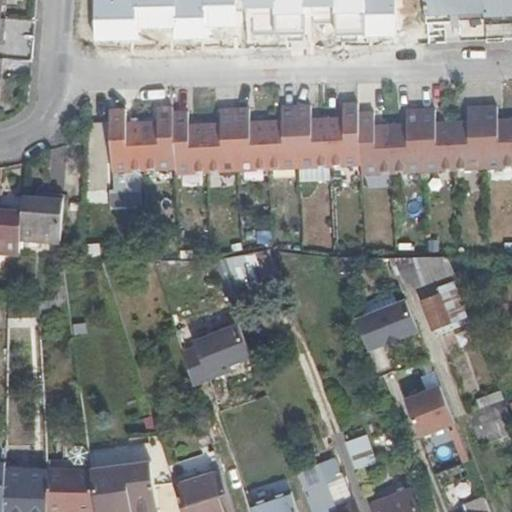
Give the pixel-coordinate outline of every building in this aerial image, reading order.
[(92,0),(93,34),(135,34),(135,23),(173,23),(173,34),(205,34),(205,23),(235,22),(235,8),(251,8),(250,32),(305,32),(305,22),(335,22),(335,34),(365,34),(365,35),(396,35),(394,0),(92,0)] [(511,0),(427,0),(428,24),(445,23),(446,43),(511,39),(511,0)] [(329,120),(331,163),(363,161),(361,113),(360,104),(344,105),(345,119),(329,120)] [(484,106),(487,163),(511,161),(511,117),(501,118),(500,105),(484,106)] [(453,121),(455,164),(487,163),(484,106),(470,107),(471,120),(453,121)] [(296,108),(299,165),(331,163),(329,120),(314,121),(313,107),(296,108)] [(267,123),(269,166),(299,165),(296,108),(283,108),(284,122),(267,123)] [(421,110),(424,166),(455,164),(453,121),(438,122),(437,109),(421,110)] [(141,126),(144,173),(177,171),(174,115),(174,110),(160,110),(161,125),(141,126)] [(391,125),(393,167),(424,166),(421,110),(408,111),(408,124),(391,125)] [(205,127),(208,170),(239,168),(236,111),(222,112),(223,126),(205,127)] [(236,111),(239,168),(269,166),(267,123),(252,124),(251,111),(236,111)] [(144,173),(141,126),(128,126),(128,112),(112,113),(115,174),(144,173)] [(361,113),(363,161),(364,169),(393,167),(391,125),(376,125),(375,113),(361,113)] [(174,115),(177,171),(208,170),(205,127),(191,128),(190,114),(174,115)] [(22,210),(20,237),(59,240),(63,197),(43,196),(23,195),(22,210)] [(0,250),(19,252),(20,237),(22,210),(1,208),(2,204),(0,203),(0,250)] [(197,229),(212,228),(211,208),(196,208),(197,229)] [(321,235),(303,234),(304,249),(321,250),(321,235)] [(474,238),(459,238),(460,252),(474,252),(474,238)] [(446,252),(389,252),(403,287),(453,270),(446,252)] [(235,275),(260,270),(256,254),(232,259),(235,275)] [(452,276),(437,282),(438,287),(418,295),(430,326),(466,311),(452,276)] [(401,336),(419,329),(406,298),(358,318),(370,349),(390,341),(401,336)] [(38,299),(11,300),(10,313),(37,313),(38,299)] [(253,355),(253,354),(242,327),(240,322),(196,339),(198,344),(182,350),(192,378),(195,383),(211,377),(209,372),(230,364),(253,355)] [(401,336),(390,341),(392,345),(403,341),(401,336)] [(209,372),(211,377),(232,368),(230,364),(209,372)] [(421,435),(456,421),(441,386),(406,400),(421,435)] [(511,421),(504,400),(468,413),(481,447),(511,435),(511,421)] [(367,434),(346,439),(355,463),(373,459),(367,434)] [(511,452),(511,442),(505,445),(493,450),(497,459),(511,452)] [(175,485),(164,450),(92,467),(92,471),(98,511),(108,511),(134,508),(138,511),(156,511),(160,507),(155,491),(175,485)] [(186,476),(217,468),(214,454),(182,461),(186,476)] [(314,511),(315,511),(353,497),(346,478),(340,479),(338,475),(342,473),(336,458),(318,465),(299,472),(305,488),(314,511)] [(98,511),(92,471),(50,470),(50,473),(49,511),(67,511),(98,511)] [(234,511),(222,470),(175,485),(183,511),(234,511)] [(48,511),(49,511),(50,473),(7,471),(6,511),(5,511),(48,511)] [(419,511),(410,486),(370,501),(374,511),(419,511)] [(298,511),(291,488),(251,501),(254,511),(298,511)] [(359,511),(353,497),(315,511),(359,511)] [(491,511),(487,501),(468,509),(469,511),(491,511)]
